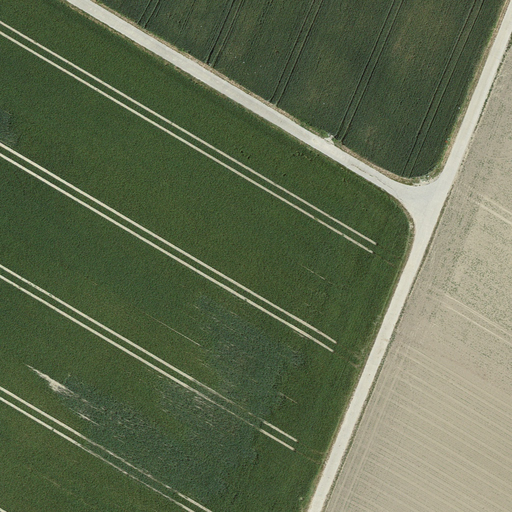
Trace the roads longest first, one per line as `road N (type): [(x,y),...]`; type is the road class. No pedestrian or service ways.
road 1 (track): [(434,212),(77,0)]
road 2 (track): [(434,212),(316,511)]
road 3 (track): [(511,17),(434,212)]
